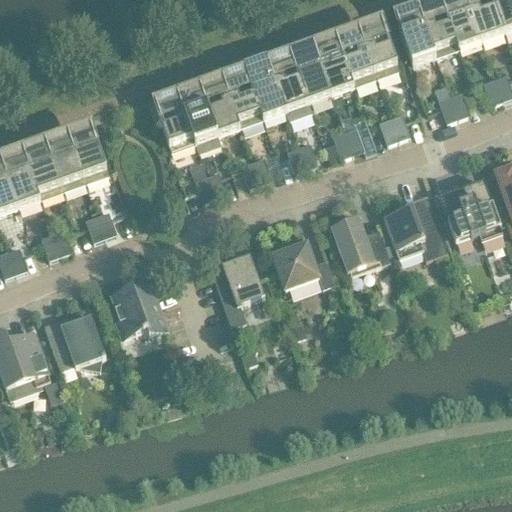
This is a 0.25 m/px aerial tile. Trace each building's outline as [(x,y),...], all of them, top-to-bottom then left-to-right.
[(504,40),(489,0),(486,0),(467,7),(481,48),(504,40)] [(511,37),(511,0),(489,0),(504,40),(511,37)] [(481,48),(467,7),(444,15),(459,56),(481,48)] [(459,56),(444,15),(421,24),(436,65),(459,56)] [(436,65),(421,24),(398,32),(413,73),(436,65)] [(400,77),(386,36),(362,45),(377,86),(400,77)] [(377,86),(362,45),(339,53),(354,94),(377,86)] [(354,94),(339,53),(317,61),(332,102),(354,94)] [(332,102),(317,61),(294,69),(312,120),(313,120),(309,110),(332,102)] [(312,120),(294,69),(271,78),(286,119),(289,128),(312,120)] [(286,119),(271,78),(249,86),(263,127),(286,119)] [(511,104),(511,96),(509,87),(507,81),(495,86),(503,108),(511,104)] [(263,127),(249,86),(226,94),(241,135),(263,127)] [(503,108),(495,86),(483,90),(491,112),(503,108)] [(241,135),(226,94),(204,102),(219,143),(241,135)] [(470,122),(462,99),(450,104),(458,126),(470,122)] [(219,143),(204,102),(181,110),(195,151),(196,151),(199,161),(222,152),(218,143),(219,143)] [(458,126),(450,104),(439,108),(447,130),(458,126)] [(195,151),(181,110),(157,119),(172,160),(195,151)] [(411,143),(403,121),(391,125),(399,148),(411,143)] [(399,148),(391,125),(379,129),(387,152),(399,148)] [(365,158),(357,135),(345,140),(353,162),(365,158)] [(353,162),(345,140),(333,144),(341,166),(353,162)] [(110,183),(95,141),(71,150),(86,191),(110,183)] [(86,191),(71,150),(48,158),(63,199),(86,191)] [(318,172),(310,150),(299,154),(307,177),(318,172)] [(307,177),(299,154),(287,158),(295,181),(307,177)] [(63,199),(48,158),(26,166),(41,207),(63,199)] [(273,187),(265,165),(253,169),(261,191),(273,187)] [(41,207),(26,166),(3,174),(18,216),(41,207)] [(261,191),(253,169),(241,173),(249,195),(261,191)] [(0,222),(18,216),(3,174),(0,175),(0,222)] [(511,174),(496,180),(511,224),(511,174)] [(227,202),(219,179),(207,183),(215,206),(227,202)] [(215,206),(207,183),(195,187),(203,210),(215,206)] [(501,233),(493,210),(492,211),(484,188),(463,196),(462,192),(433,203),(443,230),(449,228),(456,249),(471,244),(471,245),(479,243),(481,248),(503,241),(500,234),(501,233)] [(448,260),(431,213),(428,203),(425,204),(410,210),(411,215),(384,225),(399,267),(422,258),(426,268),(448,260)] [(117,241),(109,218),(98,223),(106,245),(117,241)] [(106,245),(98,223),(86,227),(94,250),(106,245)] [(391,269),(381,242),(368,247),(360,224),(331,235),(347,280),(362,275),(364,279),(391,269)] [(73,259),(65,237),(53,241),(61,263),(73,259)] [(61,263),(53,241),(41,245),(49,268),(61,263)] [(335,292),(326,267),(314,272),(307,251),(273,263),(286,297),(319,285),(323,296),(335,292)] [(28,277),(20,255),(8,259),(17,281),(28,277)] [(17,281),(8,259),(0,261),(0,272),(5,286),(17,281)] [(265,304),(250,263),(222,273),(228,289),(217,294),(232,335),(247,330),(241,313),(265,304)] [(169,337),(157,304),(153,292),(151,293),(158,310),(148,313),(141,296),(134,299),(133,297),(112,304),(120,328),(116,330),(121,344),(135,339),(136,342),(143,340),(144,341),(148,340),(150,344),(169,337)] [(106,365),(93,328),(92,323),(70,331),(67,325),(45,333),(61,378),(75,373),(76,376),(79,374),(100,378),(102,366),(106,365)] [(38,393),(51,388),(34,341),(19,346),(16,339),(7,342),(0,344),(0,376),(11,407),(39,397),(38,393)]
